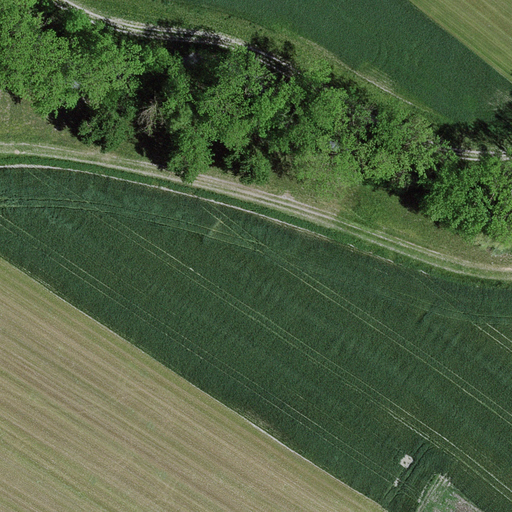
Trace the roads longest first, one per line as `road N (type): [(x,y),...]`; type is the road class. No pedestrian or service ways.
road 1 (track): [(511,264),(251,180),(52,140),(0,140)]
road 2 (track): [(511,151),(482,154),(416,140),(365,123),(234,45),(134,30),(56,0)]
